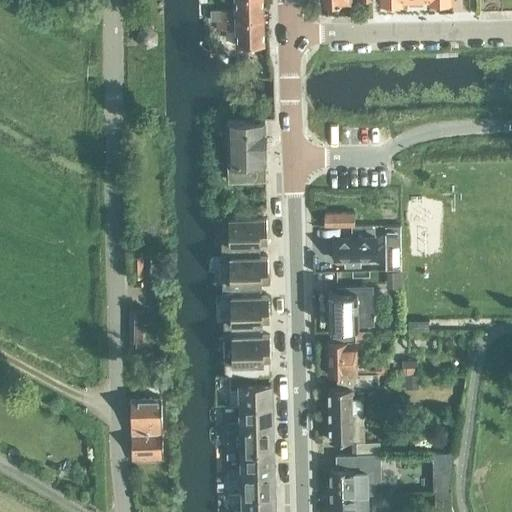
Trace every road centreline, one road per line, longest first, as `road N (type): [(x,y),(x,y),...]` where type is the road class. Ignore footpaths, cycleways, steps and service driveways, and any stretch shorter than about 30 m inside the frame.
road 1 (unclassified): [(127,511),(109,0)]
road 2 (secondary): [(303,511),(293,156)]
road 3 (unclassified): [(293,156),(375,153),(420,135),(511,124)]
road 4 (residential): [(289,34),(511,28)]
road 5 (track): [(0,27),(72,73),(112,71)]
road 6 (secondary): [(293,156),(289,34)]
road 7 (track): [(0,209),(116,244)]
